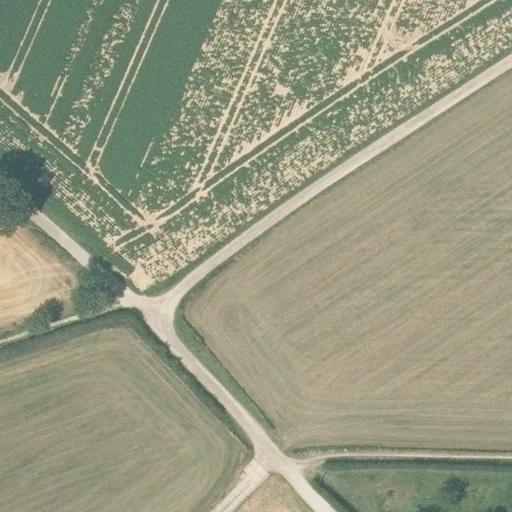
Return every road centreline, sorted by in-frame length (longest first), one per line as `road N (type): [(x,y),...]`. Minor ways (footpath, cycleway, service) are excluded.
road 1 (track): [(511,60),(311,190),(168,299),(141,309)]
road 2 (track): [(293,476),(141,309)]
road 3 (track): [(511,461),(328,459),(308,462),(293,476)]
road 4 (track): [(0,185),(141,309)]
road 5 (track): [(0,345),(108,311),(141,309)]
